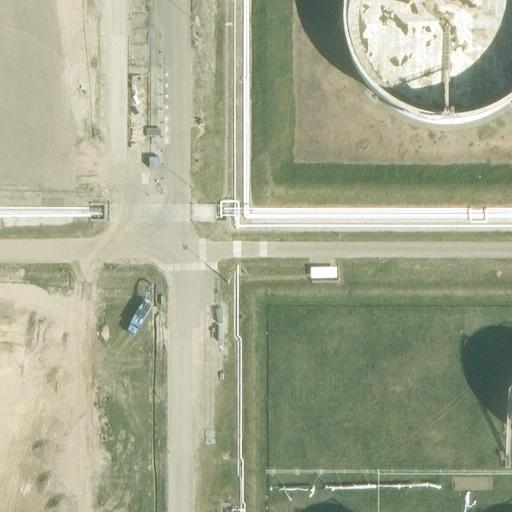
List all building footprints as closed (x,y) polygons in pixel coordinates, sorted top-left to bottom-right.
[(0,0),(10,47),(84,34),(77,0),(0,0)] [(391,110),(453,125),(511,102),(511,101),(511,0),(344,0),(340,16),(349,63),(391,110)] [(0,90),(0,142),(8,180),(93,161),(74,75),(0,90)] [(335,270),(310,270),(310,279),(335,279),(335,270)] [(0,464),(47,466),(49,398),(0,396),(0,464)] [(0,497),(0,511),(44,511),(44,498),(0,497)]
